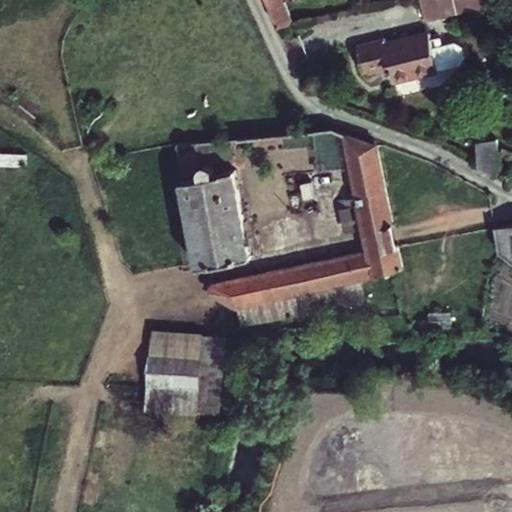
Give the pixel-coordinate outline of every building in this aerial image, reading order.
[(268,0),(281,28),(296,22),(286,0),(268,0)] [(420,0),(425,22),(458,14),(456,2),(455,0),(420,0)] [(455,0),(456,2),(458,14),(506,3),(505,0),(455,0)] [(385,39),(358,45),(364,74),(390,69),(392,82),(437,72),(437,71),(460,65),(465,57),(463,48),(455,42),(441,46),(439,38),(430,40),(428,33),(386,42),(385,39)] [(376,142),(346,132),(366,230),(393,224),(376,142)] [(501,165),(500,152),(499,138),(478,139),(480,167),(487,172),(496,176),(501,165)] [(183,180),(200,267),(252,257),(236,169),(225,172),(225,167),(213,169),(212,165),(207,164),(203,166),(201,169),(203,176),(183,180)] [(511,223),(495,226),(496,231),(499,252),(511,260),(511,223)] [(366,230),(370,250),(397,244),(393,224),(366,230)] [(216,283),(212,291),(234,305),(261,299),(276,298),(282,296),(369,276),(403,270),(397,244),(370,250),(216,283)] [(148,406),(221,410),(225,330),(152,326),(148,406)]
